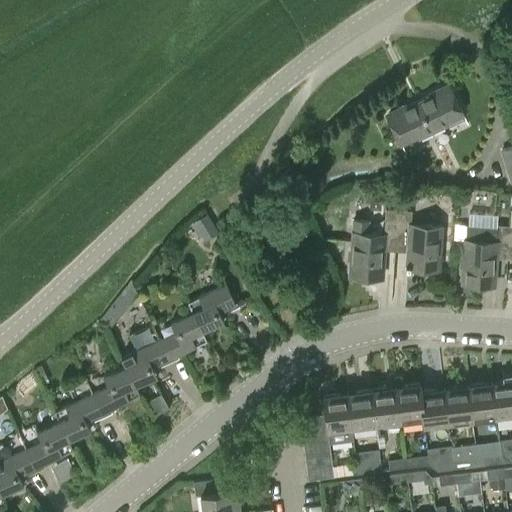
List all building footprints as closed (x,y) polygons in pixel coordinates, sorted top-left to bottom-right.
[(417,102),(432,132),(444,126),(443,123),(462,114),(448,84),(430,92),(431,95),(417,102)] [(419,138),(432,132),(417,102),(404,108),(403,105),(385,114),(399,144),(417,135),(419,138)] [(511,145),(500,149),(509,180),(511,179),(511,145)] [(267,208),(250,222),(262,236),(279,223),(267,208)] [(370,221),(353,220),(349,275),(381,277),(383,249),(394,250),(395,242),(397,208),(385,208),(383,234),(369,233),(370,221)] [(411,209),(397,208),(395,242),(408,243),(406,267),(438,269),(441,225),(410,223),(411,209)] [(207,213),(191,223),(199,236),(201,235),(204,240),(217,233),(218,232),(207,213)] [(496,226),(465,224),(461,282),(493,284),(496,249),(508,250),(509,225),(497,224),(496,226)] [(187,301),(191,311),(192,311),(201,330),(202,330),(223,320),(219,311),(235,303),(226,283),(187,301)] [(110,325),(119,314),(110,307),(101,318),(110,325)] [(192,311),(191,311),(170,321),(174,331),(159,338),(168,358),(206,340),(202,330),(201,330),(192,311)] [(168,358),(159,338),(121,356),(125,365),(126,365),(134,385),(135,385),(157,375),(152,365),(168,358)] [(41,365),(35,368),(43,383),(49,381),(41,365)] [(126,365),(125,365),(103,375),(108,385),(92,392),(101,412),(139,394),(135,385),(134,385),(126,365)] [(511,378),(491,381),(496,418),(511,416),(511,378)] [(496,418),(491,381),(467,384),(472,421),(496,418)] [(419,382),(395,385),(399,423),(423,420),(419,390),(420,390),(419,382)] [(472,421),(467,384),(443,387),(448,424),(472,421)] [(395,385),(371,388),(376,426),(399,423),(395,385)] [(448,424),(443,387),(420,390),(419,390),(423,420),(424,427),(448,424)] [(371,388),(347,391),(352,429),(376,426),(371,388)] [(347,391),(323,395),(325,414),(327,426),(328,439),(328,441),(354,438),(352,429),(347,391)] [(101,412),(92,392),(54,410),(58,420),(59,419),(68,440),(68,439),(90,429),(85,420),(101,412)] [(161,394),(149,400),(156,412),(167,406),(161,394)] [(327,426),(325,414),(300,417),(301,430),(327,426)] [(59,419),(58,420),(36,430),(41,439),(25,447),(34,467),(73,449),(68,439),(68,440),(59,419)] [(327,426),(301,430),(303,442),(328,439),(327,426)] [(328,439),(303,442),(305,454),(330,451),(328,441),(328,439)] [(34,467),(25,447),(0,458),(0,492),(1,494),(23,483),(19,474),(34,467)] [(330,451),(305,454),(306,466),(331,463),(330,451)] [(511,460),(511,451),(500,453),(502,462),(511,460)] [(372,453),(355,456),(356,463),(357,473),(374,471),(372,453)] [(502,462),(500,453),(484,455),(485,464),(502,462)] [(404,457),(405,467),(421,465),(420,455),(404,457)] [(53,463),(60,478),(73,472),(66,456),(53,463)] [(404,457),(387,459),(389,469),(405,467),(404,457)] [(454,468),(470,466),(469,457),(453,459),(454,468)] [(453,459),(436,461),(437,470),(454,468),(453,459)] [(331,463),(306,466),(308,479),(333,476),(331,463)] [(511,474),(511,465),(502,467),(503,476),(511,474)] [(502,467),(486,469),(487,478),(503,476),(502,467)] [(422,469),(405,471),(406,481),(423,479),(422,469)] [(405,471),(389,474),(390,483),(406,481),(405,471)] [(471,471),(454,473),(455,482),(472,480),(471,471)] [(454,473),(438,475),(439,484),(455,482),(454,473)] [(374,476),(358,478),(359,487),(375,485),(374,476)] [(202,511),(240,511),(237,488),(221,490),(219,477),(193,481),(195,493),(200,493),(202,511)] [(359,487),(358,478),(341,480),(343,489),(359,487)]
